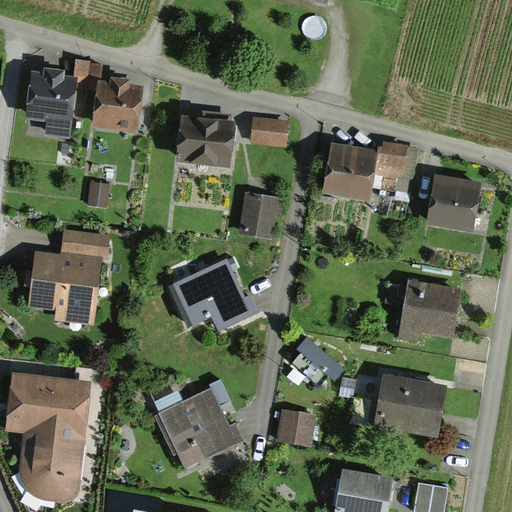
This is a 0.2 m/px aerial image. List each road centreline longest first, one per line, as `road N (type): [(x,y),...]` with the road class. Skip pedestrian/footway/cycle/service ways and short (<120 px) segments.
road 1 (residential): [(511,161),(0,26)]
road 2 (residential): [(511,268),(473,511)]
